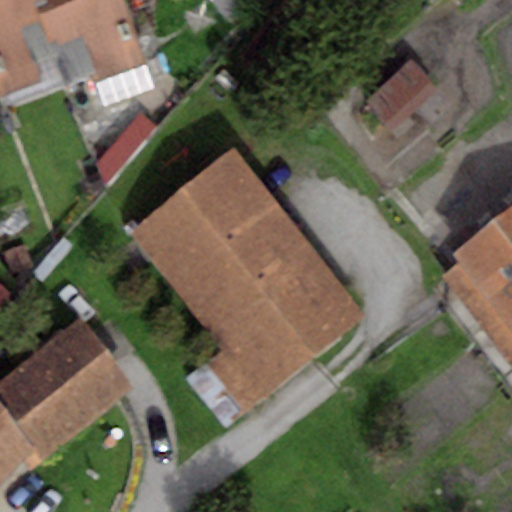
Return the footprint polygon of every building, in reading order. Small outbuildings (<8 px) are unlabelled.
[(0,0),(0,91),(1,95),(41,80),(31,53),(50,46),(41,22),(35,7),(46,3),(44,0),(0,0)] [(44,0),(46,3),(35,7),(41,22),(50,46),(69,97),(146,68),(120,0),(44,0)] [(364,111),(394,154),(449,115),(419,72),(364,111)] [(234,153),(129,238),(220,355),(206,368),(242,416),(366,322),(234,153)] [(511,215),(451,261),(457,268),(440,281),(511,373),(511,215)] [(0,488),(20,468),(29,477),(134,396),(81,325),(0,384),(0,488)]
